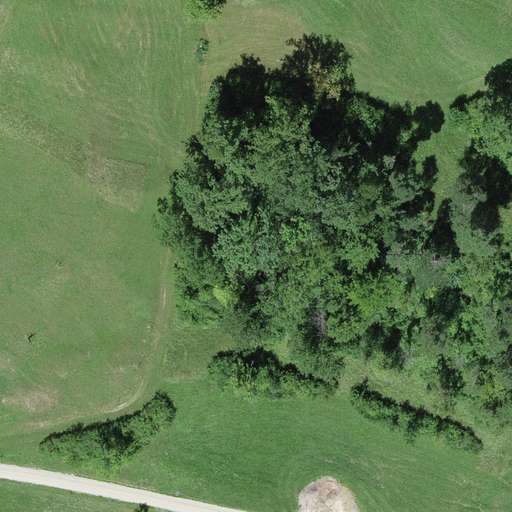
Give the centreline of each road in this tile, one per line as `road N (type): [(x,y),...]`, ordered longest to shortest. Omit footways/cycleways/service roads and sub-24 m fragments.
road 1 (track): [(0,448),(140,399),(208,67)]
road 2 (track): [(0,474),(202,511)]
